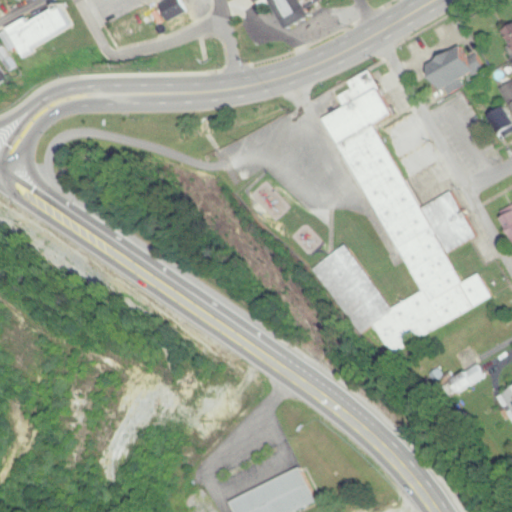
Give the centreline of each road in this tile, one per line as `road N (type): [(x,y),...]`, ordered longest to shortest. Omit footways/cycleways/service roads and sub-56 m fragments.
road 1 (primary): [(437,511),(402,467),(324,397),(0,176)]
road 2 (primary): [(0,168),(33,120),(67,100),(199,94),(278,79),(341,55),(439,0)]
road 3 (residential): [(511,271),(379,34)]
